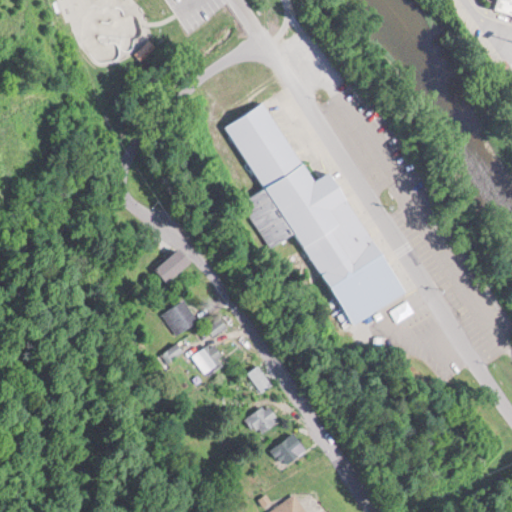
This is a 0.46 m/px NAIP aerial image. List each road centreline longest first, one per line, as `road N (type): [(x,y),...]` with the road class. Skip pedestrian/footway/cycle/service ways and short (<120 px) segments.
road 1 (residential): [(375,511),(196,251),(131,204),(121,182),(143,137),(187,87),(223,60),(273,46)]
road 2 (residential): [(511,411),(242,0)]
